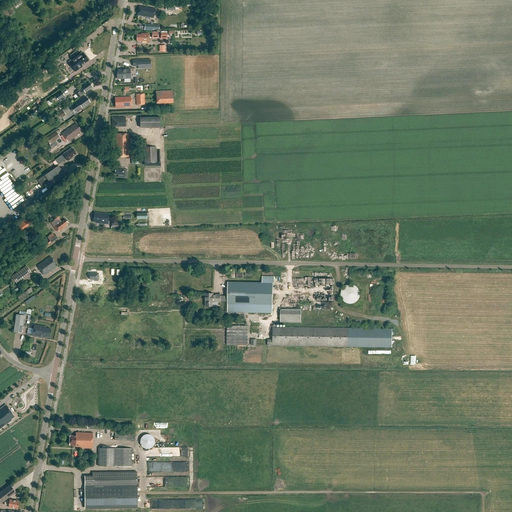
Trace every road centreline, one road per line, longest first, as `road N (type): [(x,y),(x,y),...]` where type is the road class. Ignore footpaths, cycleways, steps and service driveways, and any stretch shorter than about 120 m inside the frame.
road 1 (unclassified): [(511,267),(75,257)]
road 2 (secondary): [(75,257),(119,0)]
road 3 (secondary): [(29,511),(53,373)]
